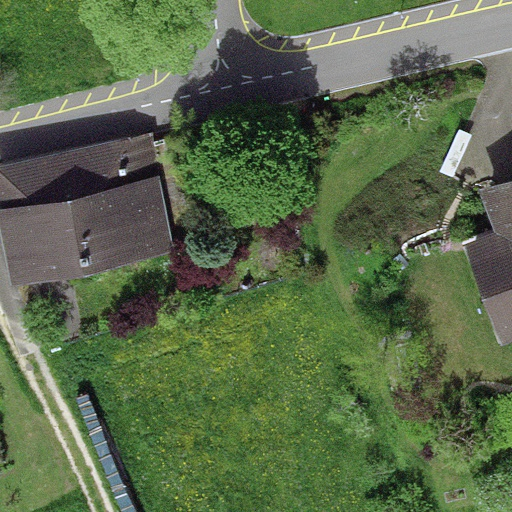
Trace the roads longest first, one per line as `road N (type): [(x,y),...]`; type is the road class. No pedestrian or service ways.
road 1 (residential): [(227,82),(511,21)]
road 2 (track): [(0,286),(106,511)]
road 3 (residential): [(0,147),(227,82)]
